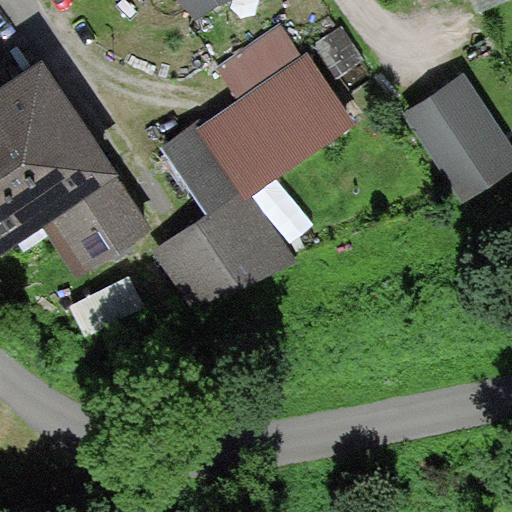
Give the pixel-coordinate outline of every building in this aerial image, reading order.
[(192,0),(198,8),(211,0),(192,0)] [(344,21),(317,40),(344,79),(371,61),(344,21)] [(349,122),(283,25),(221,67),(244,100),(212,122),(255,186),(349,122)] [(42,61),(0,89),(0,237),(49,204),(92,267),(154,225),(42,61)] [(511,144),(464,76),(415,110),(465,181),(511,148),(511,144)] [(287,259),(200,130),(174,147),(219,213),(167,248),(199,300),(287,259)]
